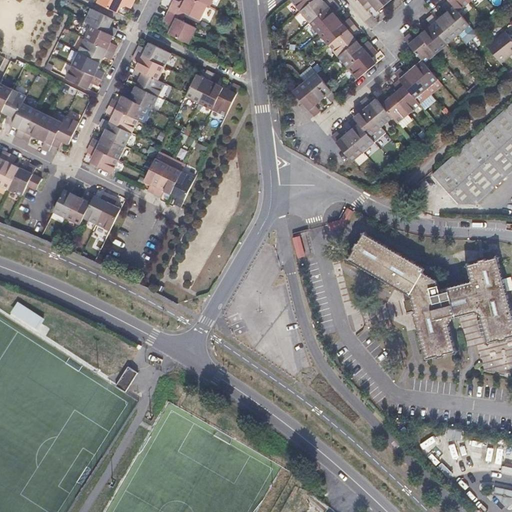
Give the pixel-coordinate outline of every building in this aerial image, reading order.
[(129,8),(132,0),(98,0),(97,3),(116,13),(120,4),(129,8)] [(169,11),(183,18),(185,14),(199,21),(207,6),(195,0),(186,0),(183,5),(175,1),(169,11)] [(291,0),(301,11),(313,0),(291,0)] [(313,0),(301,11),(310,22),(334,2),(332,0),(323,0),(313,0)] [(373,6),(378,11),(390,0),(367,0),(362,4),(368,10),(373,6)] [(469,24),(458,11),(448,0),(443,5),(447,11),(442,16),(458,34),(469,24)] [(458,11),(469,2),(467,0),(448,0),(458,11)] [(320,33),(338,18),(334,13),(340,8),(334,2),(310,22),(320,33)] [(113,36),(116,29),(110,25),(113,20),(92,9),(85,22),(92,25),(113,36)] [(183,18),(169,11),(164,21),(173,25),(169,34),(188,44),(196,28),(182,21),(183,18)] [(447,43),(458,34),(442,16),(437,20),(432,14),(426,19),(447,43)] [(320,33),(329,45),(335,40),(353,24),(348,18),(342,23),(338,18),(320,33)] [(435,53),(447,43),(426,19),(420,25),(425,31),(419,35),(435,53)] [(329,45),(339,56),(357,41),(353,35),(359,31),(353,24),(335,40),(329,45)] [(469,24),(458,34),(466,43),(477,34),(469,24)] [(110,42),(113,36),(92,25),(86,39),(113,53),(117,46),(110,42)] [(488,47),(501,63),(511,54),(511,38),(506,32),(488,47)] [(424,63),(435,53),(419,35),(414,39),(409,34),(403,39),(417,54),(424,63)] [(110,59),(113,53),(86,39),(80,51),(100,62),(104,56),(110,59)] [(339,56),(349,67),(373,47),(367,41),(361,46),(357,41),(339,56)] [(164,66),(170,53),(149,43),(146,49),(139,46),(136,52),(164,66)] [(349,67),(358,78),(376,63),(372,58),(378,53),(373,47),(349,67)] [(100,79),(104,72),(97,68),(100,62),(80,51),(73,65),(100,79)] [(136,69),(158,79),(164,66),(136,52),(132,60),(139,63),(136,69)] [(442,84),(424,63),(417,54),(411,60),(415,65),(410,69),(431,93),(442,84)] [(97,85),(100,79),(73,65),(67,78),(87,88),(91,82),(97,85)] [(165,83),(158,79),(136,69),(133,76),(139,79),(136,85),(158,96),(165,83)] [(419,103),(431,93),(410,69),(405,74),(400,69),(395,74),(398,78),(399,79),(419,103)] [(186,96),(200,103),(214,75),(206,71),(203,77),(197,74),(193,81),(187,94),(186,96)] [(316,71),(304,81),(320,101),(325,97),(330,103),(337,96),(327,85),(317,73),(316,71)] [(200,103),(212,109),(224,86),(217,83),(220,78),(214,75),(200,103)] [(408,113),(419,103),(399,79),(393,84),(398,90),(392,95),(408,113)] [(315,106),(320,101),(304,81),(293,90),(297,95),(314,116),(320,111),(315,106)] [(0,110),(3,111),(13,90),(0,83),(0,110)] [(230,90),(224,86),(212,109),(225,116),(239,87),(233,84),(230,90)] [(152,109),(158,96),(136,85),(133,91),(127,88),(123,95),(145,106),(152,109)] [(5,121),(12,125),(23,103),(26,96),(13,90),(3,111),(9,114),(5,121)] [(397,123),(408,113),(392,95),(387,100),(382,94),(377,99),(392,117),(397,123)] [(138,119),(145,106),(123,95),(120,102),(113,99),(110,105),(138,119)] [(367,98),(361,103),(381,127),(392,117),(377,99),(371,103),(367,98)] [(15,134),(22,137),(36,109),(23,103),(12,125),(19,128),(15,134)] [(369,136),(381,127),(361,103),(355,108),(360,113),(354,118),(369,136)] [(110,122),(132,133),(138,119),(110,105),(106,112),(113,115),(110,122)] [(511,173),(511,107),(434,176),(458,202),(476,206),(511,173)] [(32,134),(39,138),(50,116),(36,109),(22,137),(29,141),(32,134)] [(49,150),(53,144),(63,123),(50,116),(39,138),(45,141),(42,147),(49,150)] [(68,143),(70,140),(75,130),(79,122),(66,116),(63,123),(53,144),(59,147),(62,141),(68,143)] [(374,142),(369,136),(354,118),(348,124),(351,128),(346,132),(363,152),(374,142)] [(104,135),(125,146),(132,133),(110,122),(103,119),(100,126),(107,129),(104,135)] [(352,161),(363,152),(346,132),(341,136),(338,132),(332,137),(351,159),(352,161)] [(90,146),(118,159),(125,146),(104,135),(100,142),(93,138),(90,146)] [(112,172),(118,159),(90,146),(87,152),(94,156),(91,162),(112,172)] [(0,173),(9,155),(3,151),(0,156),(0,173)] [(155,159),(168,165),(171,159),(158,152),(155,159)] [(0,173),(0,184),(8,188),(18,168),(12,165),(16,158),(9,155),(0,173)] [(147,190),(154,193),(168,165),(155,159),(154,160),(147,174),(144,181),(150,184),(147,190)] [(168,165),(181,172),(185,165),(171,159),(168,165)] [(22,195),(27,185),(33,174),(36,168),(29,164),(25,171),(18,168),(8,188),(22,195)] [(165,191),(170,194),(181,172),(168,165),(154,193),(161,197),(165,191)] [(174,203),(180,206),(194,179),(181,172),(170,194),(177,197),(174,203)] [(54,211),(67,217),(78,196),(71,193),(74,186),(68,183),(54,211)] [(80,224),(83,217),(94,196),(87,193),(84,199),(78,196),(67,217),(80,224)] [(83,217),(96,223),(110,196),(103,193),(101,199),(94,196),(83,217)] [(114,206),(117,199),(110,196),(96,223),(110,230),(121,209),(114,206)] [(426,268),(366,234),(366,231),(362,232),(362,234),(358,242),(356,242),(353,247),(354,249),(349,258),(347,258),(347,262),(351,262),(411,297),(414,312),(413,312),(425,357),(423,359),(426,361),(428,360),(435,358),(438,359),(443,357),(445,355),(453,353),(455,354),(457,351),(454,349),(449,325),(452,319),(476,314),(480,317),(481,321),(477,322),(481,336),(485,336),(487,342),(485,344),(489,346),(491,343),(499,341),(501,342),(506,340),(507,339),(511,337),(511,312),(498,258),(499,257),(496,254),(495,256),(487,258),(485,257),(479,258),(478,260),(469,263),(467,262),(465,265),(467,266),(471,281),(438,288),(436,280),(423,271),(426,268)] [(300,235),(293,236),(297,255),(304,254),(300,235)] [(18,301),(10,312),(37,330),(44,319),(18,301)] [(129,367),(116,387),(126,393),(138,373),(129,367)] [(511,503),(511,489),(495,485),(492,498),(511,503)]
